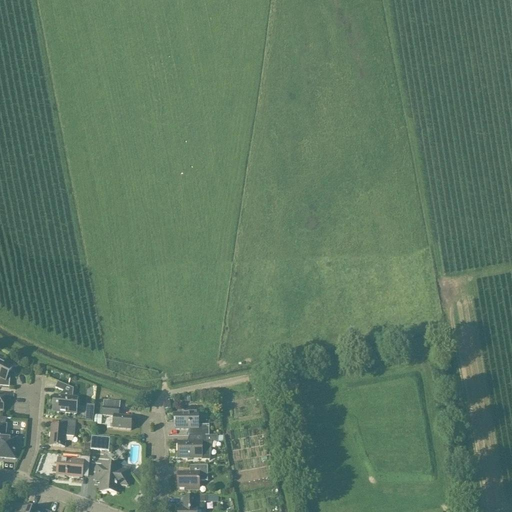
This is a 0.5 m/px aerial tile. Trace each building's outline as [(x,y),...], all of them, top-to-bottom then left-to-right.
[(5,382),(11,369),(0,363),(0,387),(4,388),(5,382)] [(63,393),(58,397),(54,397),(53,413),(76,416),(78,399),(72,399),(73,390),(58,383),(55,389),(63,393)] [(132,419),(119,418),(119,410),(103,408),(102,417),(113,418),(112,430),(131,431),(132,419)] [(189,437),(205,437),(209,437),(209,426),(198,426),(198,413),(197,413),(197,414),(188,414),(188,413),(186,413),(186,415),(174,415),(174,422),(176,422),(176,430),(189,430),(189,437)] [(3,419),(0,418),(0,458),(15,460),(17,440),(5,439),(6,426),(2,426),(3,419)] [(64,448),(66,437),(74,438),(76,423),(61,421),(61,425),(56,426),(56,427),(52,427),(50,447),(64,448)] [(91,450),(109,452),(110,439),(92,438),(91,450)] [(178,460),(202,460),(202,443),(178,443),(178,460)] [(82,478),(88,478),(90,459),(77,458),(77,461),(58,460),(57,476),(82,478)] [(127,486),(128,475),(120,474),(120,468),(102,466),(102,468),(97,468),(96,482),(101,482),(100,492),(118,494),(119,485),(127,486)] [(207,482),(207,473),(208,473),(208,467),(189,467),(189,473),(178,474),(178,489),(187,489),(187,491),(199,491),(199,482),(207,482)] [(184,509),(178,509),(178,511),(196,511),(196,509),(196,499),(184,499),(184,509)]
